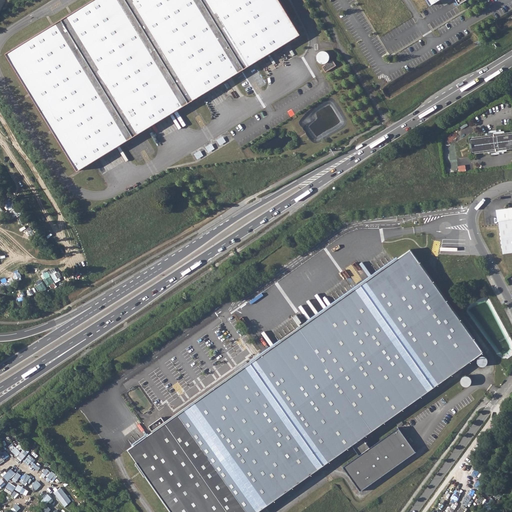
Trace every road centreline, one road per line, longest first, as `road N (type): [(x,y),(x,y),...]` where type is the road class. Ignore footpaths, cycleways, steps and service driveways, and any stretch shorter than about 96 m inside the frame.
road 1 (primary): [(92,329),(422,113)]
road 2 (primary): [(422,113),(100,305)]
road 3 (residential): [(416,511),(511,381)]
road 4 (residential): [(511,185),(477,204),(473,227),(511,307)]
